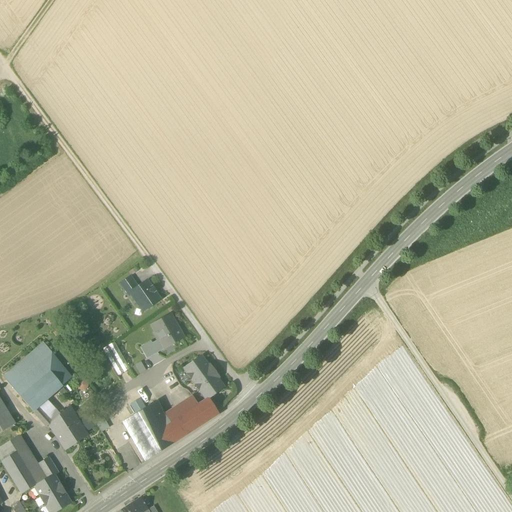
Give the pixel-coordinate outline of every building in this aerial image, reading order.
[(120,285),(127,296),(130,294),(129,293),(137,288),(130,278),(120,285)] [(143,305),(146,310),(160,300),(146,281),(137,288),(129,293),(130,294),(139,307),(143,305)] [(159,340),(164,349),(183,338),(178,329),(176,330),(169,317),(170,316),(170,315),(151,326),(159,340)] [(176,330),(178,329),(170,316),(169,317),(176,330)] [(151,344),(157,353),(164,349),(159,340),(151,344)] [(2,377),(12,387),(51,354),(43,342),(2,377)] [(140,348),(146,359),(157,353),(151,344),(151,342),(140,348)] [(104,352),(117,376),(129,369),(114,343),(102,350),(104,352)] [(12,387),(32,411),(38,407),(47,399),(71,378),(51,354),(12,387)] [(206,399),(206,400),(208,398),(223,388),(216,378),(218,377),(210,366),(208,367),(201,356),(184,369),(206,399)] [(140,362),(134,365),(139,375),(146,371),(140,362)] [(164,413),(175,442),(186,435),(176,419),(198,405),(192,395),(164,413)] [(176,419),(186,435),(218,414),(216,410),(208,398),(206,400),(206,399),(198,405),(176,419)] [(0,433),(15,425),(0,399),(0,433)] [(47,399),(38,407),(45,415),(51,422),(60,415),(47,399)] [(140,399),(129,405),(135,414),(145,408),(140,399)] [(144,462),(144,463),(145,462),(175,442),(168,424),(164,413),(158,400),(145,408),(135,414),(121,423),(144,462)] [(38,407),(32,411),(39,420),(45,415),(38,407)] [(49,425),(65,449),(86,435),(85,434),(78,423),(68,407),(60,415),(51,422),(49,424),(49,425)] [(45,415),(39,420),(46,427),(49,424),(51,422),(45,415)] [(102,416),(95,421),(102,432),(109,428),(102,416)] [(87,417),(78,423),(85,434),(94,428),(87,417)] [(0,448),(0,459),(1,461),(16,452),(28,471),(29,471),(38,465),(38,464),(20,436),(0,448)] [(34,487),(37,485),(29,471),(28,471),(16,452),(1,461),(22,495),(34,487)] [(38,465),(47,479),(54,475),(54,476),(58,474),(48,458),(38,464),(38,465)] [(38,465),(29,471),(37,485),(47,479),(38,465)] [(45,506),(48,511),(55,511),(70,503),(65,494),(66,494),(63,489),(60,484),(59,484),(54,476),(54,475),(47,479),(37,485),(34,487),(39,496),(45,506)] [(149,511),(148,510),(140,498),(125,507),(128,511),(149,511)] [(24,511),(19,502),(12,506),(14,509),(13,510),(13,511),(24,511)]
